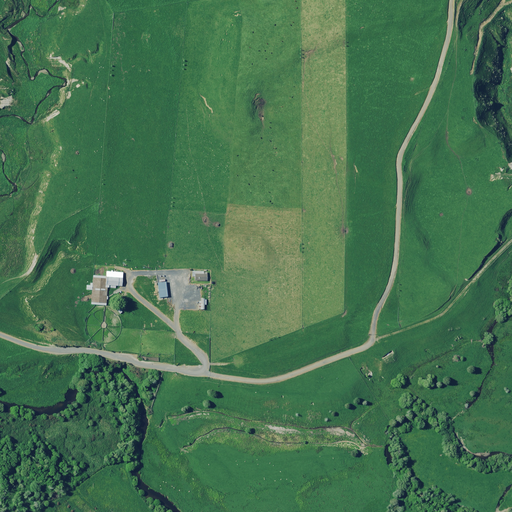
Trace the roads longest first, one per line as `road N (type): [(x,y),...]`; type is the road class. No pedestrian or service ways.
road 1 (unclassified): [(0,334),(265,382),(367,345)]
road 2 (track): [(367,345),(393,272),(398,161),(435,80),(452,0)]
